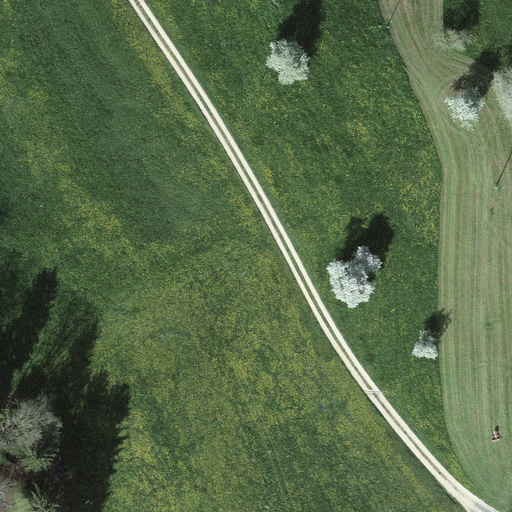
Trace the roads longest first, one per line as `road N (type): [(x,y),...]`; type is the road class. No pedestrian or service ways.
road 1 (track): [(134,0),(353,366),(451,491),(475,508)]
road 2 (track): [(74,511),(61,464),(0,383)]
